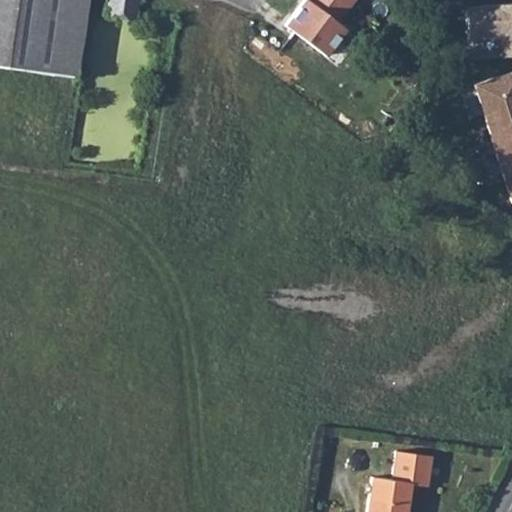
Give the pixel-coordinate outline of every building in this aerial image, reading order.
[(0,0),(0,64),(73,76),(84,0),(0,0)] [(131,20),(134,0),(104,0),(102,15),(131,20)] [(302,0),(282,26),(322,56),(343,29),(335,23),(352,0),(302,0)] [(511,54),(511,1),(464,5),(467,37),(496,35),(499,56),(511,54)] [(511,70),(478,82),(497,141),(511,135),(511,70)] [(511,184),(511,135),(497,141),(511,184)] [(392,450),(389,477),(409,480),(426,483),(430,456),(392,450)] [(404,511),(409,480),(389,477),(371,474),(365,511),(404,511)]
